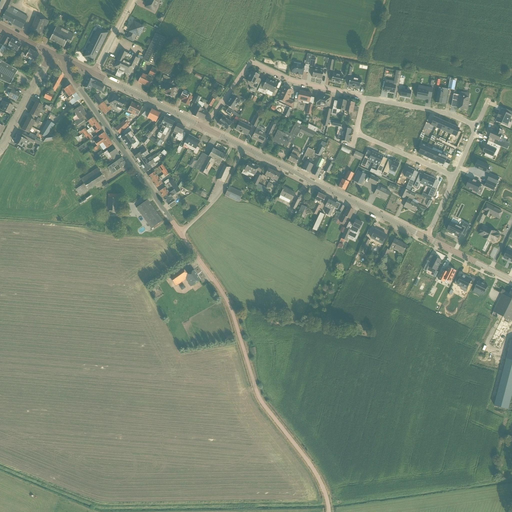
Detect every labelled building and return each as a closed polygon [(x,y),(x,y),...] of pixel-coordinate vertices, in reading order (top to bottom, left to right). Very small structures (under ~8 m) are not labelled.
[(6,11),(4,14),(1,19),(12,24),(16,16),(18,12),(10,7),(13,0),(7,0),(4,10),(6,11)] [(154,11),(159,0),(148,0),(145,7),(154,11)] [(16,16),(12,24),(21,30),(28,17),(18,12),(16,16)] [(138,37),(143,27),(139,25),(139,24),(137,23),(136,24),(134,22),(129,32),(130,32),(126,38),(132,41),(136,35),(138,37)] [(29,27),(27,32),(41,40),(43,35),(46,29),(33,24),(31,28),(29,27)] [(56,26),(52,36),(50,40),(56,43),(58,39),(59,39),(61,37),(62,37),(65,31),(56,26)] [(107,33),(101,30),(98,36),(95,34),(91,41),(93,41),(90,47),(89,46),(83,57),(93,62),(107,33)] [(58,39),(56,43),(64,47),(65,44),(69,45),(74,35),(65,31),(62,37),(61,37),(59,39),(58,39)] [(150,44),(143,60),(153,65),(166,39),(155,34),(152,41),(150,44)] [(0,45),(2,46),(0,49),(0,52),(3,54),(7,48),(11,40),(4,36),(0,42),(0,45)] [(11,40),(7,48),(10,50),(11,49),(17,52),(21,45),(11,39),(11,40)] [(30,50),(27,54),(25,58),(29,60),(27,64),(32,67),(39,55),(30,50)] [(20,51),(16,58),(21,61),(25,54),(20,51)] [(128,74),(130,75),(133,68),(134,69),(138,59),(121,51),(116,61),(117,61),(114,68),(125,73),(125,74),(127,75),(128,74)] [(0,80),(10,85),(18,71),(0,60),(0,80)] [(313,70),(312,77),(321,79),(323,69),(323,71),(317,70),(317,68),(314,67),(315,61),(310,60),(309,65),(309,69),(313,70)] [(308,73),(309,69),(309,65),(305,64),(305,66),(293,63),(291,73),(296,74),(299,75),(299,74),(302,75),(303,72),(304,72),(308,73)] [(142,73),(140,78),(138,82),(149,87),(153,79),(156,72),(151,69),(148,76),(142,73)] [(60,71),(59,72),(50,89),(55,91),(64,76),(60,71)] [(385,84),(384,91),(394,93),(394,91),(397,92),(401,72),(397,71),(395,83),(393,83),(393,85),(385,84)] [(249,77),(247,81),(248,81),(251,82),(249,85),(252,86),(251,88),(250,90),(255,93),(258,86),(256,85),(255,84),(258,78),(259,75),(256,74),(254,72),(254,73),(251,72),(249,75),(248,77),(249,77)] [(341,85),(343,76),(333,74),(331,82),(341,85)] [(163,76),(161,81),(166,83),(163,88),(165,89),(164,92),(168,94),(167,95),(171,97),(173,93),(175,93),(178,88),(176,88),(178,84),(174,82),(176,79),(172,77),(171,79),(163,76)] [(359,89),(361,80),(350,77),(348,86),(352,87),(355,88),(359,89)] [(104,86),(87,78),(83,87),(90,90),(92,87),(95,89),(101,92),(104,86)] [(261,82),(257,91),(265,95),(267,91),(272,82),(266,79),(264,83),(261,82)] [(447,89),(454,90),(456,81),(449,80),(447,89)] [(272,82),(267,91),(273,93),(272,95),(275,96),(278,90),(275,89),(277,84),(272,82)] [(17,88),(10,85),(6,91),(10,93),(8,97),(16,101),(20,94),(15,92),(17,88)] [(64,92),(63,93),(66,98),(67,99),(72,105),(80,99),(76,93),(70,85),(66,88),(64,90),(65,91),(64,92)] [(418,86),(416,98),(416,97),(426,99),(426,100),(427,100),(427,96),(431,97),(431,98),(433,89),(428,88),(428,90),(418,88),(418,86)] [(280,103),(292,109),(294,102),(288,100),(292,91),(291,91),(292,90),(289,89),(288,89),(284,87),(278,100),(281,101),(280,103)] [(401,90),(400,96),(410,98),(411,91),(401,90)] [(437,92),(435,103),(437,103),(438,103),(439,103),(439,104),(441,104),(441,103),(442,103),(442,104),(444,104),(445,104),(445,105),(446,105),(448,91),(448,90),(443,90),(442,93),(437,92)] [(184,91),(181,95),(179,100),(184,102),(183,103),(188,106),(189,103),(190,103),(192,98),(186,95),(187,93),(184,91)] [(309,103),(311,94),(299,91),(297,100),(298,100),(298,101),(298,102),(300,102),(301,102),(301,101),(303,101),(309,103)] [(47,92),(44,98),(50,101),(53,95),(47,92)] [(211,98),(207,104),(211,107),(217,96),(216,96),(217,94),(215,92),(213,94),(210,98),(211,98)] [(96,94),(92,98),(91,98),(98,106),(103,103),(96,94)] [(452,100),(451,106),(452,101),(458,102),(458,105),(458,104),(459,105),(459,109),(466,110),(468,99),(463,98),(463,97),(463,96),(462,97),(460,97),(460,95),(453,94),(452,100)] [(113,95),(111,100),(109,104),(114,106),(118,107),(117,108),(118,109),(119,110),(120,110),(121,109),(125,102),(118,98),(113,95)] [(233,96),(229,101),(236,106),(238,104),(239,105),(240,105),(241,102),(244,98),(237,95),(235,98),(233,96)] [(328,108),(330,98),(324,97),(318,96),(316,105),(328,108)] [(340,110),(344,111),(346,102),(339,100),(337,106),(333,105),(331,114),(335,115),(336,113),(338,113),(340,112),(340,110)] [(2,110),(5,112),(9,114),(13,107),(3,101),(1,105),(3,107),(2,110)] [(236,106),(229,101),(226,105),(229,107),(227,110),(229,112),(231,113),(232,114),(234,111),(233,110),(236,106)] [(36,102),(32,108),(40,112),(44,114),(46,109),(42,107),(43,106),(36,102)] [(199,102),(192,115),(198,118),(203,120),(207,112),(201,109),(204,104),(199,102)] [(346,102),(344,111),(349,112),(348,114),(349,116),(350,116),(349,119),(356,120),(358,112),(353,111),(354,103),(346,102)] [(103,103),(98,106),(104,114),(112,109),(109,106),(107,108),(103,103)] [(132,103),(127,112),(128,112),(127,112),(128,113),(130,115),(131,114),(132,114),(137,117),(142,108),(132,103)] [(80,106),(76,109),(73,111),(75,114),(75,115),(76,116),(77,117),(79,119),(74,123),(77,126),(84,121),(82,118),(86,115),(84,112),(84,111),(84,110),(83,109),(82,108),(82,109),(80,106)] [(40,112),(32,108),(29,114),(37,118),(40,112)] [(323,126),(327,127),(328,123),(328,120),(331,110),(326,109),(323,126)] [(498,117),(496,121),(507,126),(511,116),(511,111),(506,109),(505,112),(501,111),(499,115),(498,115),(499,115),(498,117),(497,117),(498,117)] [(156,122),(160,114),(152,110),(151,110),(150,111),(146,110),(144,112),(141,115),(147,118),(155,123),(156,122)] [(217,124),(222,127),(227,120),(223,116),(223,115),(221,113),(217,119),(219,121),(217,124)] [(260,118),(256,116),(252,125),(256,127),(260,118)] [(28,118),(25,124),(32,128),(35,121),(28,118)] [(89,124),(87,126),(89,129),(97,124),(93,118),(89,120),(88,121),(89,124)] [(162,134),(169,120),(164,118),(160,125),(159,125),(158,127),(160,129),(158,132),(157,136),(157,138),(160,139),(162,134)] [(433,118),(430,125),(435,128),(439,120),(433,118)] [(165,136),(169,129),(170,130),(172,127),(174,122),(169,120),(162,134),(160,139),(159,140),(162,141),(163,141),(165,136)] [(227,120),(222,127),(227,130),(229,127),(232,130),(235,124),(233,122),(232,123),(227,120)] [(439,120),(435,128),(440,130),(444,122),(439,120)] [(47,121),(39,135),(44,138),(54,125),(47,121)] [(124,121),(115,129),(119,134),(128,127),(124,121)] [(239,122),(235,130),(240,132),(239,132),(242,134),(243,133),(247,135),(251,128),(239,122)] [(444,122),(440,130),(445,132),(449,124),(444,122)] [(296,127),(292,135),(297,137),(300,130),(302,126),(300,125),(297,123),(295,123),(294,126),(296,127)] [(32,128),(25,124),(22,130),(29,133),(32,128)] [(79,137),(78,137),(80,140),(85,137),(90,133),(94,131),(96,133),(97,132),(101,130),(97,124),(89,129),(86,131),(80,136),(79,137)] [(177,124),(175,128),(173,133),(176,135),(174,139),(181,142),(183,139),(186,134),(185,133),(185,134),(182,132),(184,128),(177,124)] [(274,124),(272,127),(270,126),(267,134),(270,136),(276,125),(274,124)] [(449,124),(445,132),(450,134),(454,127),(449,124)] [(150,136),(156,129),(153,126),(149,131),(147,133),(145,137),(148,139),(150,136)] [(254,134),(252,138),(256,140),(256,139),(263,142),(265,138),(266,135),(264,134),(266,130),(258,126),(256,130),(254,134)] [(302,126),(300,130),(313,136),(315,132),(302,126)] [(337,136),(337,140),(340,140),(340,141),(348,142),(349,138),(350,138),(351,134),(350,134),(351,130),(341,128),(338,127),(337,130),(342,131),(341,136),(339,135),(337,136)] [(454,127),(450,134),(456,137),(459,129),(454,127)] [(121,138),(125,143),(134,136),(129,129),(128,128),(124,132),(126,135),(121,138)] [(493,143),(494,144),(501,147),(507,150),(509,147),(508,147),(504,145),(505,144),(501,142),(501,141),(502,141),(504,136),(502,135),(501,135),(503,131),(501,130),(500,129),(500,130),(498,129),(496,132),(492,131),(489,137),(490,137),(495,140),(493,143)] [(274,137),(272,141),(280,145),(281,144),(287,147),(291,139),(290,139),(288,138),(289,134),(286,132),(285,134),(277,130),(274,137)] [(102,143),(108,139),(104,133),(97,137),(98,138),(94,141),(97,146),(100,144),(102,143)] [(189,135),(183,145),(194,151),(193,153),(196,155),(200,149),(196,147),(200,141),(195,138),(189,135)] [(14,143),(19,146),(22,147),(24,144),(26,145),(27,141),(18,136),(14,143)] [(135,148),(139,144),(134,136),(125,143),(128,148),(133,145),(135,148)] [(145,137),(141,141),(146,146),(150,141),(145,137)] [(103,143),(99,145),(103,150),(106,148),(107,149),(112,145),(108,139),(102,143),(103,143)] [(315,154),(320,156),(326,144),(321,142),(315,154)] [(486,145),(482,152),(485,154),(484,156),(495,161),(495,160),(493,159),(494,155),(497,156),(501,147),(494,144),(492,148),(486,145)] [(421,146),(418,154),(423,156),(426,148),(421,146)] [(113,147),(104,153),(106,156),(109,158),(111,157),(113,160),(119,155),(117,153),(113,147)] [(140,152),(134,156),(138,162),(144,157),(149,154),(144,148),(139,151),(140,152)] [(305,162),(301,169),(309,173),(311,168),(313,165),(310,164),(314,156),(313,156),(315,151),(312,150),(308,148),(304,156),(302,160),(305,162)] [(426,148),(423,156),(428,158),(431,150),(426,148)] [(195,165),(193,167),(203,173),(207,175),(214,161),(220,164),(224,155),(213,149),(208,157),(202,153),(199,158),(197,161),(195,165)] [(292,152),(290,156),(288,160),(296,164),(299,158),(295,156),(296,154),(298,155),(299,152),(294,149),(292,152)] [(431,150),(428,158),(433,160),(436,153),(431,150)] [(144,157),(138,162),(142,167),(157,157),(162,152),(160,151),(156,154),(151,157),(146,160),(144,157)] [(363,155),(355,152),(353,157),(361,161),(363,155)] [(364,157),(360,166),(365,168),(368,161),(373,163),(377,154),(372,152),(371,153),(369,159),(365,157),(364,157)] [(441,155),(438,162),(443,165),(444,163),(449,165),(451,159),(447,157),(448,154),(442,152),(441,155)] [(436,153),(433,160),(438,162),(441,155),(436,153)] [(377,154),(373,163),(379,166),(377,170),(381,172),(384,165),(380,164),(383,158),(383,157),(377,154)] [(157,157),(142,167),(145,173),(155,166),(153,163),(159,159),(157,157)] [(121,158),(117,161),(107,168),(112,174),(116,171),(120,168),(126,165),(121,158)] [(319,159),(312,174),(317,177),(321,170),(319,169),(324,161),(319,159)] [(331,161),(330,164),(328,163),(324,172),(328,173),(332,165),(333,162),(331,161)] [(387,162),(381,175),(386,177),(389,170),(395,173),(399,164),(393,161),(393,162),(392,164),(388,162),(387,162)] [(478,161),(475,167),(478,169),(482,171),(482,170),(489,174),(490,171),(487,170),(489,166),(478,161)] [(246,168),(245,170),(244,170),(243,170),(241,173),(247,176),(248,174),(253,177),(254,175),(258,167),(248,162),(247,165),(246,164),(246,165),(245,167),(246,168)] [(217,180),(224,183),(231,168),(224,165),(217,180)] [(75,190),(80,196),(105,179),(97,168),(81,180),(84,184),(75,190)] [(408,168),(404,177),(409,179),(407,184),(412,186),(415,179),(411,177),(414,170),(408,168)] [(268,169),(266,173),(265,175),(271,178),(274,172),(268,169)] [(342,179),(338,187),(345,190),(348,183),(348,182),(349,181),(350,181),(354,174),(348,171),(343,180),(342,179)] [(365,175),(358,171),(353,181),(361,185),(365,175)] [(154,172),(148,176),(152,182),(158,178),(154,172)] [(274,172),(271,178),(276,181),(280,174),(274,172)] [(416,180),(413,187),(418,189),(420,184),(425,186),(429,177),(424,174),(421,181),(416,180)] [(490,174),(487,180),(497,184),(499,178),(490,174)] [(257,175),(253,184),(257,185),(261,176),(257,175)] [(368,182),(371,184),(376,186),(379,179),(372,176),(371,176),(368,182)] [(429,177),(425,186),(431,189),(429,193),(433,195),(436,188),(432,186),(435,180),(429,177)] [(158,178),(152,182),(156,188),(162,184),(158,178)] [(470,179),(466,187),(472,190),(471,192),(476,194),(477,194),(480,187),(481,184),(477,182),(477,181),(473,180),(470,179)] [(170,181),(169,182),(172,187),(174,190),(178,187),(176,185),(172,180),(170,181)] [(487,181),(485,186),(494,190),(496,185),(487,181)] [(378,186),(376,190),(374,195),(380,198),(380,196),(386,199),(390,192),(378,186)] [(169,193),(163,198),(167,204),(171,201),(173,199),(171,197),(176,194),(180,191),(178,187),(174,190),(173,190),(169,193)] [(242,193),(228,187),(225,196),(238,202),(242,193)] [(282,190),(281,191),(282,191),(280,195),(291,201),(295,193),(289,189),(288,190),(284,187),(282,190)] [(163,189),(159,192),(163,198),(169,193),(165,188),(163,189)] [(403,189),(401,192),(399,196),(404,199),(406,196),(409,197),(407,200),(404,207),(408,209),(408,208),(414,211),(418,205),(411,202),(415,195),(408,191),(403,189)] [(318,193),(316,198),(315,200),(318,202),(312,213),(318,216),(321,211),(319,210),(325,197),(318,193)] [(108,194),(107,215),(117,215),(118,198),(118,195),(108,194)] [(188,196),(181,201),(184,205),(191,200),(188,196)] [(296,199),(294,202),(291,208),(295,210),(299,200),(296,199)] [(147,200),(143,203),(136,208),(151,229),(162,221),(147,200)] [(328,200),(326,205),(325,207),(328,209),(325,214),(330,216),(334,208),(337,210),(340,204),(336,202),(335,204),(328,200)] [(184,205),(181,201),(176,204),(175,205),(179,210),(174,213),(180,222),(187,218),(181,209),(185,206),(184,205)] [(302,202),(302,204),(300,206),(301,207),(297,215),(302,217),(303,218),(308,208),(303,206),(305,203),(302,202)] [(502,212),(494,208),(494,207),(486,203),(483,210),(491,214),(490,215),(498,219),(502,212)] [(347,208),(345,212),(340,222),(344,224),(347,218),(349,219),(353,211),(347,208)] [(320,213),(311,232),(316,235),(325,216),(320,213)] [(346,228),(341,239),(346,241),(348,236),(355,239),(362,223),(355,220),(350,230),(346,228)] [(447,230),(460,237),(461,235),(463,230),(467,232),(470,225),(464,222),(461,227),(456,224),(455,227),(450,224),(447,230)] [(488,230),(485,229),(482,227),(480,233),(485,235),(484,238),(491,241),(492,240),(496,242),(499,235),(495,233),(496,232),(488,229),(488,230)] [(375,230),(373,234),(371,238),(382,244),(386,235),(375,230)] [(365,239),(360,251),(359,253),(363,255),(369,241),(365,239)] [(394,239),(392,244),(390,248),(402,254),(406,246),(398,242),(399,241),(394,239)] [(385,249),(379,260),(383,262),(389,251),(385,249)] [(418,256),(414,264),(419,266),(426,252),(421,250),(419,254),(418,254),(417,256),(418,256)] [(511,252),(507,250),(503,258),(508,260),(508,261),(509,260),(510,261),(510,262),(511,261),(511,262),(511,252)] [(428,261),(423,270),(427,272),(429,267),(436,271),(441,260),(434,256),(431,263),(428,261)] [(443,270),(438,280),(444,283),(445,280),(450,283),(456,271),(448,267),(446,271),(443,270)] [(171,277),(176,284),(185,279),(187,278),(192,286),(200,280),(193,270),(187,275),(183,268),(171,277)] [(457,277),(454,284),(461,287),(462,286),(467,289),(472,280),(465,277),(465,276),(463,275),(463,276),(462,275),(460,278),(459,277),(458,277),(457,277)] [(478,281),(473,292),(479,295),(480,293),(484,295),(488,286),(484,284),(485,284),(484,283),(484,284),(482,283),(483,282),(482,282),(482,283),(478,281)] [(511,289),(510,294),(505,292),(504,295),(502,294),(501,297),(493,312),(491,316),(497,318),(499,315),(511,321),(511,289)] [(508,352),(494,406),(508,409),(511,393),(511,341),(511,342),(508,352)] [(466,383),(463,398),(478,400),(481,383),(477,383),(480,365),(474,364),(475,354),(467,353),(466,361),(468,361),(468,364),(471,365),(468,383),(466,383)]
